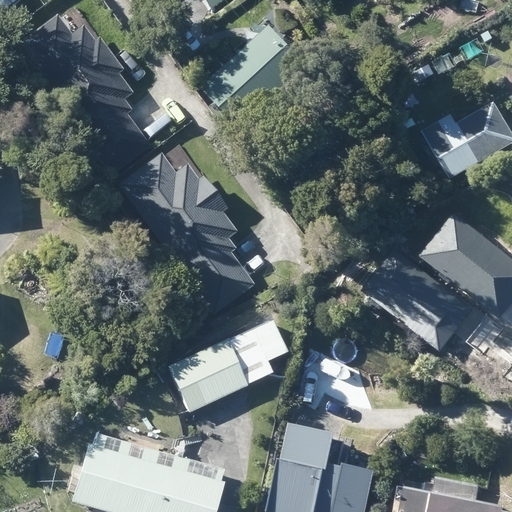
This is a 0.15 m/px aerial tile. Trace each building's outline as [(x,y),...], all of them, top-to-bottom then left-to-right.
[(0,0),(0,14),(21,0),(0,0)] [(102,37),(101,38),(97,41),(86,26),(74,34),(61,16),(18,46),(111,177),(152,147),(147,140),(128,113),(133,110),(126,99),(128,97),(134,93),(119,72),(124,68),(102,37)] [(245,127),(294,82),(311,66),(274,26),(241,57),(209,87),(245,127)] [(415,73),(427,84),(435,75),(423,64),(415,73)] [(511,126),(507,119),(496,100),(459,122),(455,116),(429,131),(457,177),(480,163),(484,169),(511,152),(511,146),(511,145),(511,144),(511,126)] [(208,174),(205,176),(201,179),(191,164),(177,173),(164,155),(120,185),(212,316),(256,286),(251,278),(232,251),(237,248),(230,238),(232,236),(238,232),(223,211),(231,206),(208,174)] [(240,389),(276,373),(270,361),(292,351),(278,320),(170,367),(191,413),(192,413),(241,391),(240,389)] [(347,443),(292,429),(270,511),(367,511),(377,476),(340,467),(347,443)] [(127,450),(97,441),(93,440),(75,500),(113,511),(218,511),(228,481),(158,460),(127,450)] [(511,511),(511,510),(491,506),(493,501),(480,499),(482,485),(443,477),(440,492),(414,486),(408,511),(511,511)]
